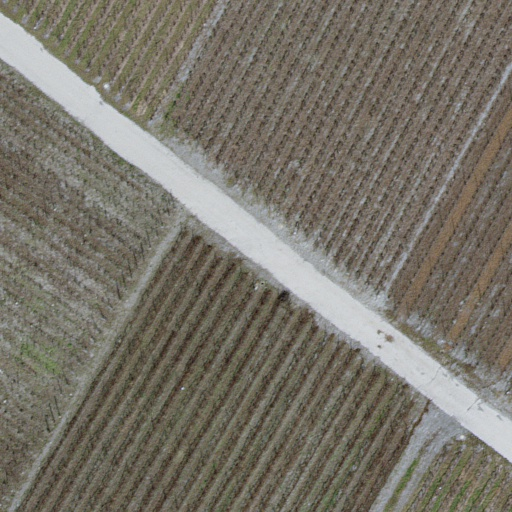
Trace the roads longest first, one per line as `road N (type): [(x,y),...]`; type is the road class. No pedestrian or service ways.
road 1 (track): [(0,47),(94,109),(511,440)]
road 2 (track): [(453,396),(384,511)]
